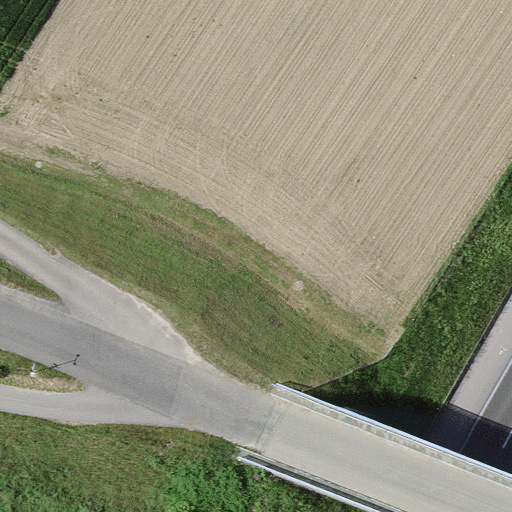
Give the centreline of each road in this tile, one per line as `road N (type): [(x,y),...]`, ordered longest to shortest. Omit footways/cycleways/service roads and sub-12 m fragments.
road 1 (unclassified): [(485,511),(0,320)]
road 2 (track): [(0,142),(165,206),(365,337)]
road 3 (track): [(158,382),(154,342),(134,315),(0,232)]
